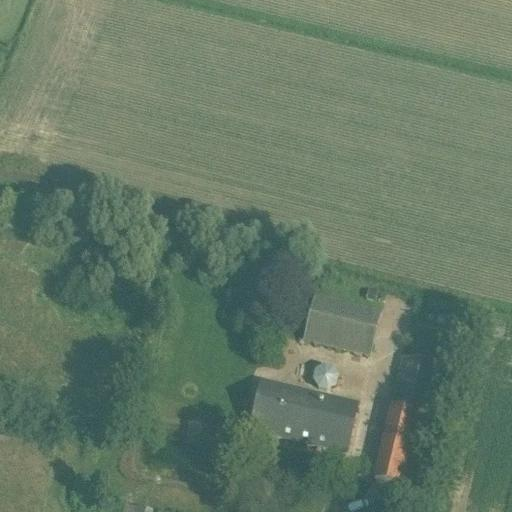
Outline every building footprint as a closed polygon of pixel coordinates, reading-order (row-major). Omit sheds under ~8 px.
[(377,295),(369,293),(367,301),(375,303),(377,295)] [(314,297),(303,343),(370,359),(381,314),(314,297)] [(427,417),(438,368),(402,359),(390,408),(427,417)] [(323,368),(314,373),(312,383),(317,391),(327,394),(335,388),(337,379),(332,370),(323,368)] [(359,405),(260,381),(248,434),(347,457),(359,405)] [(388,408),(373,479),(413,489),(431,418),(427,417),(390,408),(388,408)]
